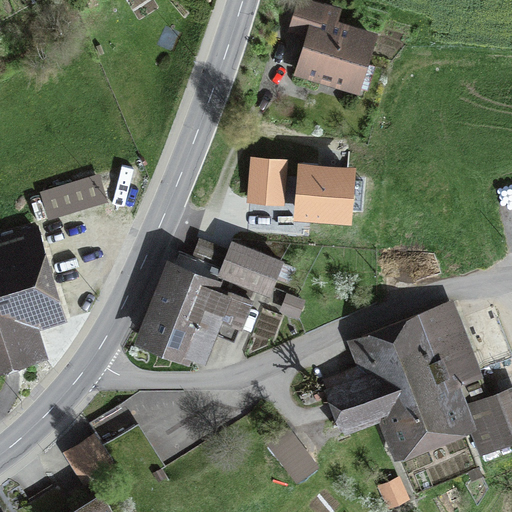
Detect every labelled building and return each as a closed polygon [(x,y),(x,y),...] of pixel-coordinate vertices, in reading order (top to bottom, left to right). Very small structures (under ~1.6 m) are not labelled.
[(299,0),(291,28),(310,34),(299,70),(350,85),(356,65),(363,62),(371,35),(333,23),(337,10),(303,0),(299,0)] [(286,161),(252,159),(249,202),(283,204),(286,161)] [(354,170),(300,166),(296,220),(350,224),(354,170)] [(97,180),(45,196),(53,220),(105,205),(97,180)] [(0,236),(0,370),(44,357),(35,327),(62,320),(34,226),(0,236)] [(179,250),(145,335),(204,358),(218,323),(236,330),(255,285),(268,290),(280,261),(232,242),(229,249),(199,238),(194,251),(224,263),(222,267),(179,250)] [(448,301),(361,336),(372,364),(325,382),(345,431),(391,413),(402,441),(457,419),(443,384),(476,371),(448,301)] [(480,450),(511,437),(511,427),(498,393),(463,408),(480,450)] [(134,424),(102,443),(130,488),(162,468),(134,424)] [(382,486),(368,493),(375,509),(390,502),(382,486)] [(113,511),(101,493),(69,511),(113,511)]
